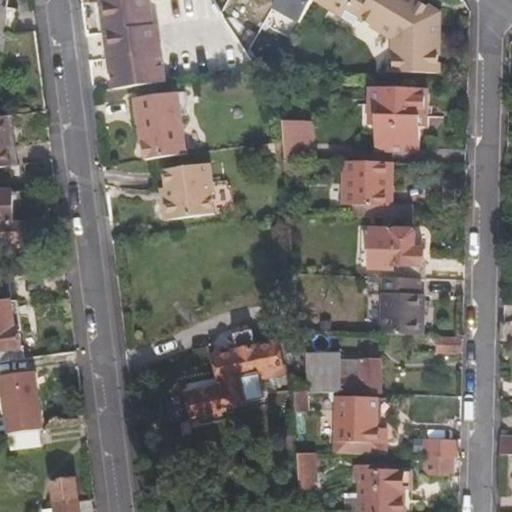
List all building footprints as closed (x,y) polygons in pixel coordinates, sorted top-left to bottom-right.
[(6,0),(0,0),(0,52),(0,53),(3,36),(8,36),(9,33),(17,35),(21,15),(4,10),(6,0)] [(107,0),(118,88),(170,81),(163,24),(157,24),(153,0),(107,0)] [(324,0),(322,4),(348,20),(352,11),(364,19),(363,22),(398,42),(398,75),(444,76),(444,16),(418,0),(324,0)] [(352,11),(348,20),(360,28),(363,22),(364,19),(352,11)] [(259,73),(245,74),(247,91),(261,89),(259,73)] [(433,93),(373,93),(374,112),(380,112),(380,131),(380,155),(424,155),(425,131),(425,122),(432,122),(433,93)] [(148,161),(191,156),(187,109),(194,109),(192,94),(137,100),(138,115),(143,115),(148,161)] [(11,143),(14,169),(22,168),(17,119),(11,120),(14,142),(11,143)] [(0,121),(0,170),(14,169),(11,143),(14,142),(11,120),(0,121)] [(318,132),(286,132),(287,145),(287,165),(318,166),(318,132)] [(395,182),(396,167),(348,166),(348,205),(359,205),(359,219),(416,220),(417,206),(395,205),(389,205),(388,183),(395,182)] [(176,202),(169,204),(171,217),(178,224),(221,218),(219,198),(222,197),(217,168),(172,174),(175,191),(176,202)] [(26,225),(25,190),(0,191),(0,247),(5,242),(11,243),(20,250),(31,249),(38,241),(38,224),(33,224),(26,225)] [(33,191),(25,190),(26,225),(33,224),(33,191)] [(423,281),(425,281),(425,249),(416,248),(415,232),(412,231),(412,228),(376,227),(375,229),(352,230),(352,262),(352,269),(364,269),(364,281),(386,280),(423,281)] [(352,262),(352,230),(342,229),(342,262),(352,262)] [(17,300),(15,278),(0,280),(0,349),(23,347),(21,335),(23,334),(19,300),(17,300)] [(423,297),(423,281),(386,280),(385,340),(427,339),(428,298),(423,297)] [(239,357),(221,361),(229,411),(259,406),(257,388),(308,378),(303,347),(259,354),(256,338),(237,340),(239,357)] [(466,357),(466,340),(437,340),(438,357),(466,357)] [(0,349),(0,364),(29,361),(28,347),(23,347),(0,349)] [(312,360),(311,398),(315,398),(386,400),(387,366),(364,366),(363,384),(346,383),(345,361),(312,360)] [(43,434),(45,433),(37,376),(2,380),(8,421),(11,438),(43,434)] [(311,398),(306,399),(300,399),(301,419),(315,419),(315,398),(311,398)] [(384,406),(346,405),(346,451),(395,451),(395,436),(384,436),(384,406)] [(0,439),(11,438),(8,421),(0,421),(0,439)] [(45,451),(43,434),(11,438),(13,455),(45,451)] [(428,463),(455,464),(461,464),(462,444),(429,444),(428,463)] [(428,463),(425,463),(425,480),(454,481),(455,464),(428,463)] [(302,464),(304,494),(322,494),(320,464),(302,464)] [(380,473),(357,473),(357,488),(361,488),(360,511),(406,511),(407,498),(412,497),(412,482),(387,481),(386,476),(380,476),(380,473)] [(96,511),(95,505),(83,506),(81,484),(73,485),(73,480),(64,482),(64,487),(56,488),(59,511),(96,511)]
